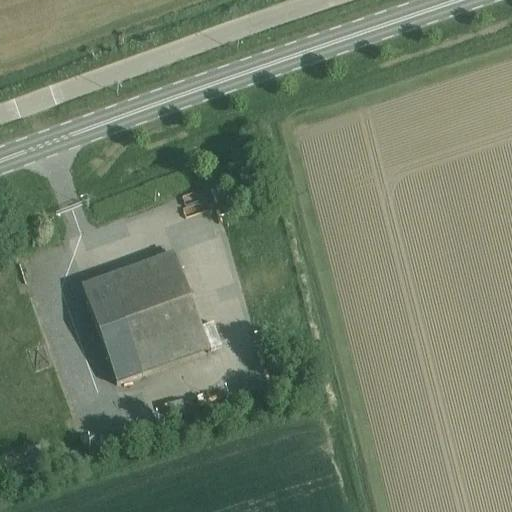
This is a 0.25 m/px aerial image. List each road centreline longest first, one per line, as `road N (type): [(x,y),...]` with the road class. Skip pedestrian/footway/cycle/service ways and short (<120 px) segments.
road 1 (primary): [(0,159),(458,0)]
road 2 (unclassified): [(0,113),(321,0)]
